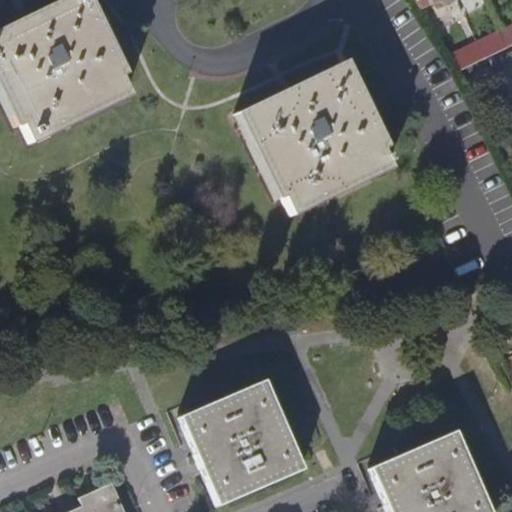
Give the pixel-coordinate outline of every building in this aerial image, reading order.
[(129,92),(84,0),(59,0),(31,13),(0,27),(0,98),(21,143),(129,92)] [(409,0),(418,13),(440,2),(444,0),(409,0)] [(455,4),(452,0),(444,0),(440,2),(444,9),(455,4)] [(511,5),(497,13),(506,31),(511,28),(511,5)] [(450,42),(432,15),(423,21),(440,48),(450,42)] [(501,40),(506,51),(511,47),(511,28),(506,31),(498,35),(501,40)] [(498,35),(498,34),(488,38),(492,45),(501,40),(498,35)] [(477,52),(482,63),(506,51),(501,40),(492,45),(477,52)] [(386,158),(340,66),(289,91),(246,112),(293,205),(386,158)] [(299,464),(262,379),(178,415),(197,457),(217,501),(299,464)] [(488,511),(452,428),(368,464),(387,508),(388,511),(488,511)] [(127,511),(112,476),(81,489),(87,502),(72,508),(62,511),(127,511)]
